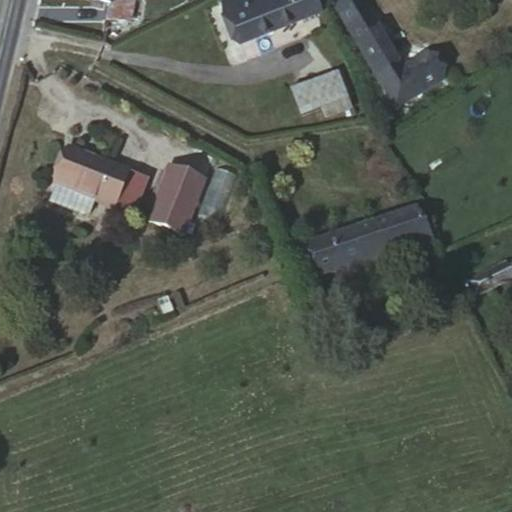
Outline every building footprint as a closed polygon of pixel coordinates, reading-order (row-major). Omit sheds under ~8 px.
[(111,0),(107,13),(137,9),(139,0),(111,0)] [(321,10),(317,0),(228,0),(242,39),(321,10)] [(361,0),(348,0),(336,7),(396,107),(445,78),(428,52),(403,68),(361,0)] [(337,69),(313,77),(322,105),(326,116),(351,107),(337,69)] [(322,105),(313,77),(291,84),(301,113),(322,105)] [(123,158),(68,129),(47,169),(84,190),(94,172),(111,181),(123,158)] [(182,245),(207,185),(167,168),(142,227),(182,245)] [(428,242),(413,208),(298,245),(310,277),(344,266),(346,272),(428,242)] [(106,309),(174,282),(165,261),(98,288),(106,309)] [(511,281),(511,278),(506,261),(468,276),(477,294),(511,281)]
